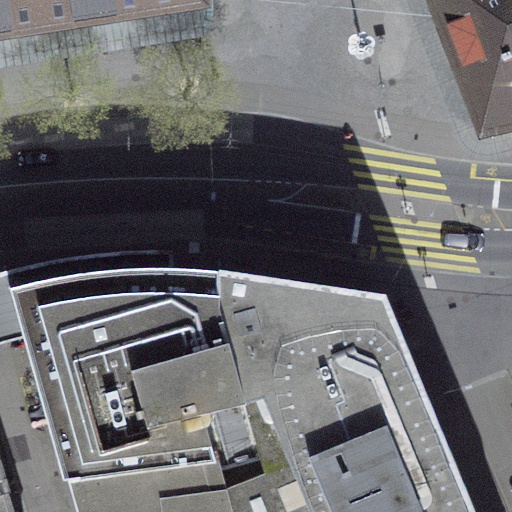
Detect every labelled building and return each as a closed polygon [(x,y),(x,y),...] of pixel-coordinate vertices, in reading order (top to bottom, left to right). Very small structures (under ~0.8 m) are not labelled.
[(0,0),(0,32),(203,1),(202,0),(0,0)] [(511,0),(434,0),(451,44),(483,129),(511,123),(511,0)] [(166,308),(167,267),(150,266),(115,267),(79,271),(44,278),(10,287),(15,307),(16,309),(17,311),(18,313),(20,315),(22,318),(23,320),(24,322),(25,325),(28,335),(24,336),(63,477),(69,476),(78,511),(232,511),(220,469),(225,468),(173,313),(173,309),(166,308)] [(218,305),(218,270),(167,267),(166,308),(173,309),(173,313),(225,468),(261,458),(218,305)] [(473,511),(435,421),(384,294),(218,270),(218,305),(261,458),(225,468),(220,469),(232,511),(473,511)] [(0,511),(11,511),(5,492),(0,493),(0,511)]
